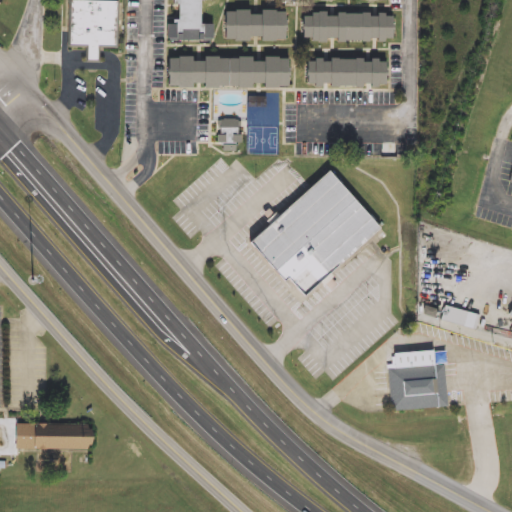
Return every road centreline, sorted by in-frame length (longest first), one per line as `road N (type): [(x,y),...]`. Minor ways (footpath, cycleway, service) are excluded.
road 1 (tertiary): [(492,511),(315,408),(37,95)]
road 2 (trunk): [(369,511),(245,395),(0,122)]
road 3 (trunk): [(0,188),(196,407),(312,511)]
road 4 (tertiary): [(0,261),(109,382),(246,511)]
